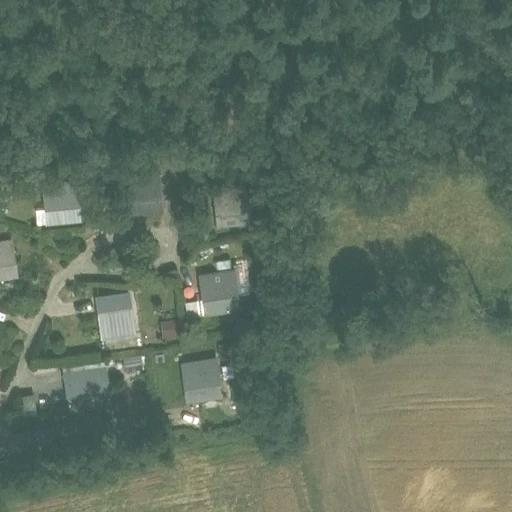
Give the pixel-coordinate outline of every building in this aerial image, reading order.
[(128,163),(133,206),(168,202),(163,159),(128,163)] [(42,170),(45,214),(79,211),(76,168),(42,170)] [(217,221),(251,216),(246,184),(212,189),(217,221)] [(10,228),(0,229),(0,272),(18,269),(10,228)] [(235,254),(243,283),(253,280),(246,251),(235,254)] [(233,263),(198,269),(203,305),(239,299),(233,263)] [(128,287),(95,292),(101,331),(134,327),(128,287)] [(167,328),(178,325),(175,309),(163,312),(167,328)] [(217,351),(180,356),(185,399),(223,394),(217,351)] [(105,363),(60,370),(65,405),(111,398),(105,363)]
